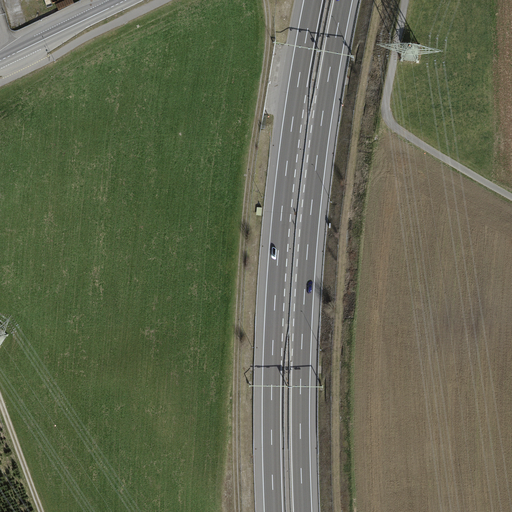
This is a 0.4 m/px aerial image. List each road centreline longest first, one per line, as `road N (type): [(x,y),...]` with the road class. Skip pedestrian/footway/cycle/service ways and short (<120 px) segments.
road 1 (track): [(342,511),(340,326),(364,80),(381,0)]
road 2 (motorway): [(303,511),(307,250),(343,0)]
road 3 (motorway): [(313,0),(275,299),(273,511)]
road 4 (track): [(240,511),(236,352),(268,40),(265,0)]
road 5 (track): [(48,511),(0,383)]
road 6 (secondary): [(118,4),(0,60)]
